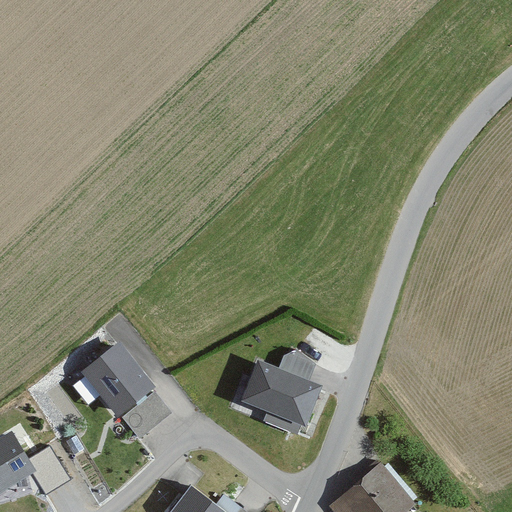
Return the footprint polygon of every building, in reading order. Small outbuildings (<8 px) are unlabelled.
[(152,380),(118,339),(84,366),(118,407),(152,380)] [(318,378),(259,355),(245,391),(304,414),(318,378)] [(0,481),(34,460),(11,424),(0,430),(0,481)] [(406,511),(411,508),(378,467),(328,509),(330,511),(406,511)] [(216,511),(185,489),(168,511),(216,511)]
